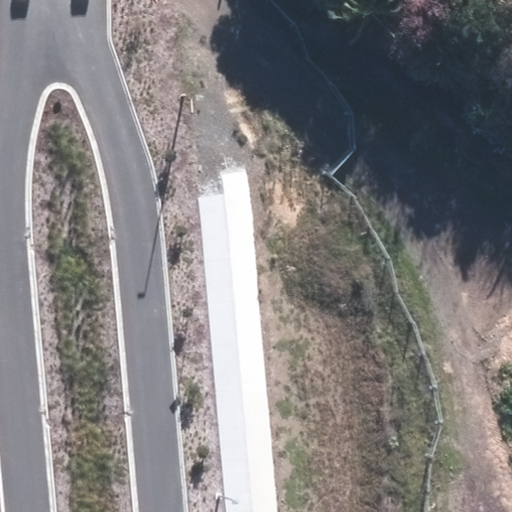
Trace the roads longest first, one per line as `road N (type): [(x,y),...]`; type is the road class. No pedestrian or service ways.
road 1 (tertiary): [(74,0),(104,54),(123,118),(156,511)]
road 2 (tertiary): [(25,511),(6,147),(16,95),(58,0)]
